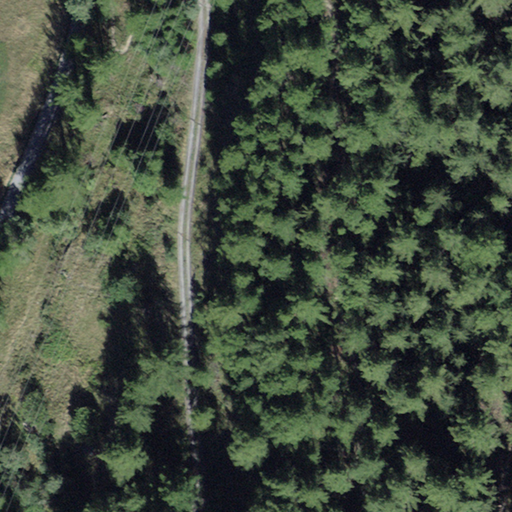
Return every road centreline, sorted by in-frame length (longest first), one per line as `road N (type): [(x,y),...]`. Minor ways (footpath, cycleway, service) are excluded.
road 1 (track): [(315,0),(309,310),(344,511)]
road 2 (track): [(190,511),(179,220),(196,0)]
road 3 (track): [(0,181),(64,0)]
